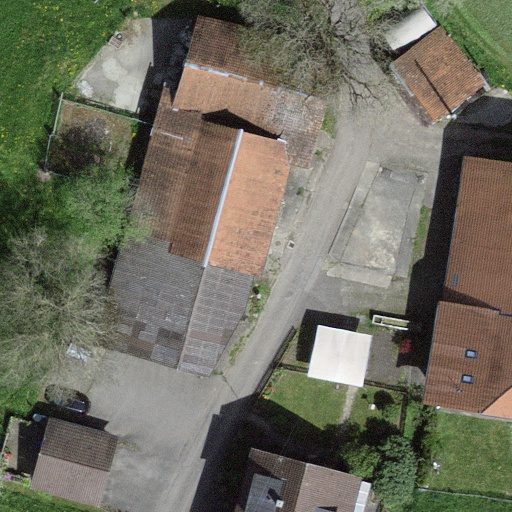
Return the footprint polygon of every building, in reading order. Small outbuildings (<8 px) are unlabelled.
[(400,43),(437,107),(482,82),(444,17),(400,43)] [(179,91),(311,127),(326,71),(194,35),(179,91)] [(311,127),(179,91),(174,90),(107,339),(206,366),(240,305),(281,156),(302,162),(311,127)] [(511,166),(494,163),(489,192),(470,189),(467,212),(486,215),(470,308),(447,304),(433,389),(511,401),(511,166)] [(326,303),(314,349),(365,362),(377,316),(326,303)] [(109,442),(54,427),(39,482),(94,497),(109,442)] [(264,455),(248,511),(338,511),(348,477),(264,455)]
